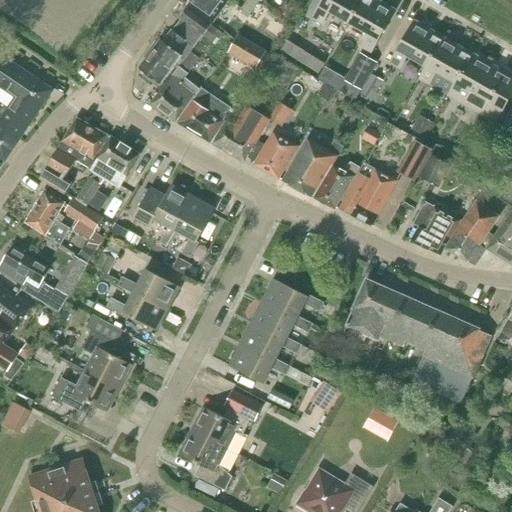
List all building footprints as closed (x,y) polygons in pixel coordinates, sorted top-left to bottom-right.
[(229,0),(189,0),(187,5),(212,23),(229,0)] [(323,0),(313,19),(322,25),(330,12),(349,23),(362,0),(323,0)] [(362,47),(372,52),(395,10),(377,0),(362,0),(349,23),(369,34),(362,47)] [(240,10),(249,16),(256,7),(247,1),(240,10)] [(174,65),(175,66),(179,68),(194,48),(211,25),(188,8),(179,19),(173,31),(164,42),(161,40),(139,69),(160,84),(174,65)] [(415,21),(391,63),(400,68),(407,56),(427,67),(444,38),(415,21)] [(268,51),(240,35),(228,55),(256,71),(268,51)] [(436,72),(456,83),(473,54),(444,38),(427,67),(420,79),(429,85),(436,72)] [(286,40),(280,50),(317,73),(324,63),(286,40)] [(361,90),(377,62),(359,52),(343,80),(361,90)] [(54,90),(22,68),(0,53),(0,88),(13,97),(10,102),(0,114),(0,156),(6,161),(54,90)] [(191,53),(179,68),(175,66),(173,69),(176,71),(151,105),(176,122),(200,90),(185,78),(199,59),(191,53)] [(275,54),(262,74),(286,90),(299,69),(275,54)] [(496,123),(511,94),(511,75),(473,54),(456,83),(448,96),(496,123)] [(372,74),(360,96),(370,102),(383,80),(372,74)] [(211,143),(224,121),(223,121),(231,108),(202,89),(193,100),(177,123),(211,143)] [(226,122),(213,145),(244,163),(245,161),(257,140),(270,120),(247,107),(235,127),(226,122)] [(289,112),(280,107),(272,121),(280,126),(289,112)] [(424,136),(432,122),(418,115),(410,128),(424,136)] [(72,182),(65,178),(76,160),(89,167),(108,136),(77,118),(40,179),(65,194),(72,182)] [(381,135),(368,127),(362,138),(375,145),(381,135)] [(299,147),(273,133),(266,145),(257,140),(245,161),(254,165),(279,179),(299,147)] [(111,137),(90,171),(94,173),(91,178),(90,177),(77,198),(88,205),(105,179),(119,188),(127,176),(140,155),(111,137)] [(339,156),(344,147),(334,142),(329,151),(308,139),(282,181),(313,198),(333,165),(338,156),(339,156)] [(413,140),(396,171),(415,181),(432,150),(413,140)] [(420,177),(439,188),(451,167),(432,156),(420,177)] [(511,211),(495,237),(486,249),(511,265),(511,162),(506,158),(503,157),(485,186),(486,187),(485,188),(488,189),(505,201),(505,200),(511,204),(511,211)] [(335,209),(336,208),(360,168),(351,162),(345,172),(333,165),(313,198),(335,209)] [(370,179),(360,174),(339,209),(372,227),(398,181),(375,169),(370,179)] [(134,218),(142,222),(151,227),(154,220),(168,228),(160,242),(169,247),(177,233),(176,232),(194,197),(172,185),(166,196),(151,188),(137,214),(134,218)] [(69,229),(60,223),(64,217),(59,214),(65,204),(45,191),(26,223),(50,238),(46,246),(55,252),(60,244),(69,229)] [(176,232),(177,233),(189,239),(182,254),(190,258),(199,243),(197,242),(215,208),(194,197),(176,232)] [(76,222),(72,228),(90,239),(103,218),(73,199),(64,213),(76,222)] [(414,225),(419,227),(411,242),(442,255),(445,249),(460,221),(426,202),(414,223),(414,225)] [(475,265),(486,249),(495,237),(489,232),(499,217),(477,202),(457,231),(452,239),(445,250),(475,265)] [(130,232),(116,224),(110,234),(124,242),(130,232)] [(104,238),(95,232),(87,246),(86,245),(78,256),(88,263),(95,252),(104,238)] [(55,293),(58,287),(45,280),(51,269),(24,254),(25,251),(13,244),(2,262),(3,263),(0,268),(0,271),(24,285),(21,289),(48,306),(55,293)] [(116,259),(103,252),(96,266),(109,273),(116,259)] [(88,264),(75,256),(63,276),(77,284),(88,264)] [(193,266),(178,258),(173,268),(188,276),(193,266)] [(146,269),(137,285),(123,277),(118,286),(133,294),(134,292),(168,311),(181,288),(146,269)] [(320,312),(328,316),(332,307),(324,303),(309,295),(308,297),(273,279),(262,301),(297,319),(299,317),(305,304),(320,312)] [(412,382),(461,404),(472,378),(473,379),(492,336),(479,330),(480,329),(367,280),(353,310),(354,310),(344,333),(364,342),(367,335),(378,340),(380,336),(404,347),(406,342),(426,351),(423,357),(412,382)] [(0,285),(0,341),(3,344),(30,309),(0,285)] [(112,298),(107,307),(122,315),(123,313),(157,331),(168,311),(134,292),(133,294),(126,306),(112,298)] [(48,306),(57,311),(65,299),(55,293),(48,306)] [(308,333),(305,339),(316,345),(324,330),(313,324),(299,317),(297,319),(262,301),(251,322),(286,341),(288,338),(294,326),(308,333)] [(511,315),(499,338),(511,344),(511,315)] [(283,347),(309,361),(314,352),(288,338),(286,341),(251,322),(240,344),(275,362),(277,359),(283,347)] [(91,331),(82,349),(94,355),(86,371),(116,387),(120,378),(125,377),(130,366),(127,365),(128,363),(111,354),(117,344),(91,331)] [(0,366),(7,372),(4,376),(12,381),(23,364),(16,359),(19,355),(3,344),(0,341),(0,366)] [(240,344),(229,366),(264,384),(272,368),(285,375),(283,381),(301,390),(309,375),(291,367),(277,359),(275,362),(240,344)] [(511,361),(506,371),(502,368),(500,372),(503,374),(503,375),(511,381),(511,361)] [(78,386),(61,378),(52,396),(82,412),(87,401),(104,410),(105,408),(108,410),(113,400),(112,395),(116,387),(86,371),(78,386)] [(314,395),(309,403),(327,413),(339,392),(313,376),(305,389),(314,395)] [(199,424),(195,432),(238,454),(248,436),(243,435),(251,419),(254,421),(263,405),(232,389),(223,406),(229,409),(224,418),(207,409),(206,411),(203,409),(198,419),(199,424)] [(29,411),(14,404),(4,425),(18,433),(29,411)] [(387,441),(397,423),(373,410),(363,428),(387,441)] [(478,435),(471,429),(463,441),(471,446),(478,435)] [(224,490),(232,476),(229,473),(238,454),(195,432),(191,441),(186,442),(181,453),(184,454),(183,456),(200,465),(195,475),(217,487),(224,490)] [(99,511),(83,459),(29,476),(40,511),(99,511)] [(311,511),(312,511),(313,511),(339,511),(340,511),(341,511),(358,511),(374,487),(351,474),(344,486),(320,471),(307,492),(306,491),(297,504),(309,511),(311,511)] [(288,481),(275,474),(268,488),(280,494),(288,481)] [(449,511),(453,507),(439,498),(430,511),(420,511),(416,510),(414,511),(400,504),(395,511),(449,511)]
